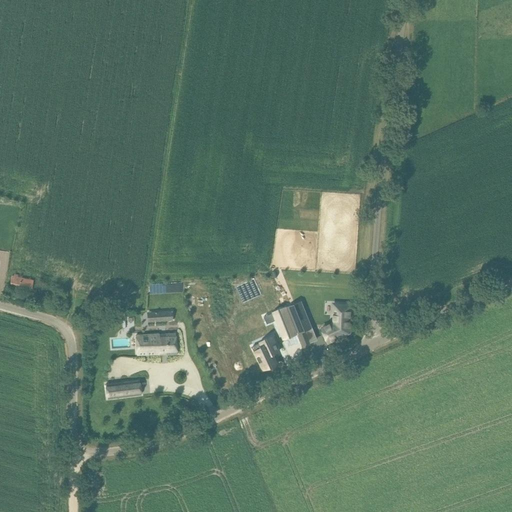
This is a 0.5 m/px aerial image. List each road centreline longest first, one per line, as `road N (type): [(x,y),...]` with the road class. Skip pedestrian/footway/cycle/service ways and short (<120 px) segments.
road 1 (unclassified): [(374,343),(376,232),(407,0)]
road 2 (unclassified): [(79,450),(138,449),(174,437),(374,343)]
road 3 (unclassified): [(79,450),(71,432),(67,333),(0,304)]
road 4 (unclassified): [(374,343),(511,287)]
